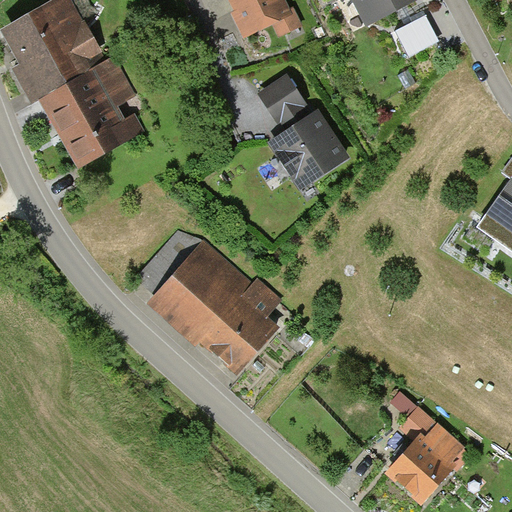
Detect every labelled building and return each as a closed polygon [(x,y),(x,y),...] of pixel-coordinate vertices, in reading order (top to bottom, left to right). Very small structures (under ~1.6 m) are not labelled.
[(108,62),(72,0),(53,0),(1,31),(17,59),(21,66),(11,71),(32,106),(39,102),(108,62)] [(285,0),(228,0),(233,9),(234,13),(231,15),(245,41),(274,27),(279,38),(302,27),(293,8),(291,10),(285,0)] [(351,0),(365,27),(400,9),(417,0),(351,0)] [(426,16),(396,33),(410,58),(439,41),(426,16)] [(115,57),(108,62),(39,102),(59,136),(79,171),(146,132),(136,114),(126,119),(119,107),(138,96),(115,57)] [(288,74),(258,94),(278,125),(308,105),(288,74)] [(290,129),(268,144),(300,193),(351,159),(319,110),(290,129)] [(511,179),(511,160),(503,173),(511,179)] [(511,179),(477,229),(511,253),(511,179)] [(155,296),(204,241),(178,231),(136,279),(155,296)] [(253,284),(204,241),(155,296),(147,305),(195,348),(199,344),(204,348),(237,378),(280,330),(267,318),(282,301),(257,279),(253,284)] [(409,418),(418,408),(400,392),(391,403),(409,418)] [(426,438),(438,424),(418,408),(409,418),(400,429),(415,442),(421,434),(426,438)] [(466,448),(438,424),(426,438),(421,434),(415,442),(407,450),(386,475),(423,507),(455,470),(457,472),(471,456),(464,450),(466,448)]
